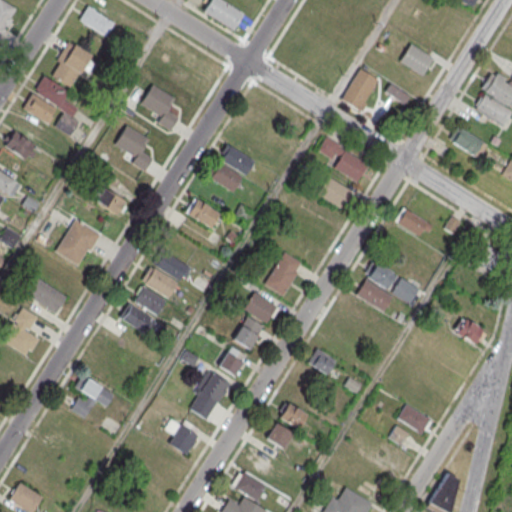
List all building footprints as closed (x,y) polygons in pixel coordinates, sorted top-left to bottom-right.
[(0,0),(14,9),(8,18),(11,20),(6,28),(4,26),(2,29),(4,30),(0,37),(0,0)] [(202,11),(209,0),(222,0),(242,13),(232,30),(202,11)] [(113,24),(86,6),(77,20),(104,37),(113,24)] [(66,42),(90,56),(79,75),(77,74),(68,88),(50,76),(58,63),(55,61),(66,42)] [(432,59),(410,45),(399,62),(421,77),(432,59)] [(203,81),(174,62),(165,77),(194,95),(203,81)] [(359,69),(377,81),(363,103),(366,105),(361,112),(358,110),(358,111),(340,100),(359,69)] [(504,126),(511,109),(511,77),(511,80),(490,70),(480,89),(482,90),(472,109),(504,126)] [(68,89),(41,75),(23,110),(46,123),(55,106),(61,109),(52,125),(69,134),(77,119),(71,116),(76,106),(63,99),(68,89)] [(150,85),(174,99),(166,111),(177,118),(169,132),(156,123),(160,118),(139,104),(150,85)] [(125,125),(148,140),(140,152),(151,159),(143,172),(130,164),(134,158),(113,145),(125,125)] [(447,140),(477,158),(486,143),(456,125),(447,140)] [(2,146),(24,159),(34,143),(12,130),(2,146)] [(366,165),(338,148),(339,146),(325,137),(317,151),(330,159),(334,154),(339,158),(332,168),(356,183),(366,165)] [(243,174),(252,159),(225,142),(216,156),(243,174)] [(500,174),(511,181),(511,160),(509,158),(500,174)] [(230,191),(240,176),(217,161),(208,176),(230,191)] [(327,177),(350,192),(339,210),(316,194),(327,177)] [(91,201),(117,215),(125,200),(100,186),(91,201)] [(183,212),(209,227),(218,211),(193,196),(183,212)] [(429,223),(403,207),(394,221),(420,237),(429,223)] [(451,231),(458,221),(451,217),(444,226),(451,231)] [(74,220),(99,235),(88,252),(86,251),(76,266),(54,252),(74,220)] [(187,266),(159,248),(149,262),(178,280),(187,266)] [(480,267),(496,266),(494,248),(479,249),(480,267)] [(283,252),(262,285),(281,297),(296,273),(294,271),(300,263),(283,252)] [(395,274),(371,259),(362,274),(386,288),(395,274)] [(176,283),(153,269),(152,270),(148,268),(140,281),(143,283),(143,284),(166,299),(176,283)] [(65,297),(32,276),(21,292),(54,314),(65,297)] [(408,305),(418,289),(399,277),(389,293),(408,305)] [(355,293),(382,311),(391,296),(364,279),(355,293)] [(164,301),(142,287),(133,301),(155,316),(164,301)] [(242,309),(265,324),(269,317),(271,319),(278,309),(253,293),(242,309)] [(153,318),(127,303),(118,318),(144,333),(153,318)] [(36,336),(29,333),(36,314),(18,307),(3,344),(28,354),(36,336)] [(331,328),(350,338),(358,324),(339,314),(331,328)] [(248,350),(262,325),(245,315),(231,340),(248,350)] [(485,331),(460,316),(451,330),(477,345),(485,331)] [(347,360),(354,347),(325,332),(318,346),(347,360)] [(231,375),(244,354),(229,345),(216,366),(231,375)] [(334,359),(314,348),(306,363),(325,375),(334,359)] [(185,350),(197,358),(192,367),(179,359),(185,350)] [(188,409),(205,420),(228,384),(207,370),(195,390),(198,393),(188,409)] [(68,409),(84,418),(94,401),(103,406),(111,392),(81,374),(73,388),(79,391),(68,409)] [(306,414),(285,402),(276,417),(297,429),(306,414)] [(395,418),(422,433),(430,418),(403,403),(395,418)] [(169,419),(196,437),(184,457),(167,445),(172,436),(163,430),(169,419)] [(263,438),(281,449),(291,433),(274,422),(263,438)] [(400,444),(407,432),(394,424),(387,436),(400,444)] [(18,483),(41,497),(32,511),(26,511),(8,500),(18,483)] [(364,511),(370,501),(345,487),(337,500),(329,495),(319,511),(364,511)] [(265,511),(242,498),(237,506),(227,501),(220,511),(265,511)]
